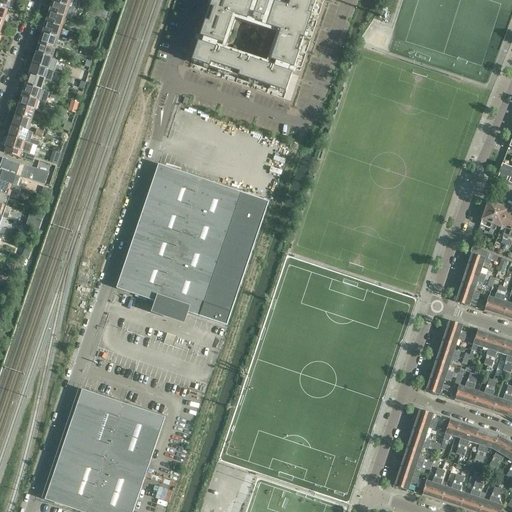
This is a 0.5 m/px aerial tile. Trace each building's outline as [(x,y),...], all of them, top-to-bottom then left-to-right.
[(0,0),(0,8),(7,11),(8,7),(12,8),(14,2),(9,0),(0,0)] [(211,0),(211,2),(199,38),(198,43),(191,62),(285,93),(292,74),(293,69),(306,33),(307,28),(309,22),(311,17),(316,0),(211,0)] [(53,2),(49,12),(66,18),(72,20),(73,16),(67,14),(69,7),(53,2)] [(101,18),(106,20),(110,6),(105,5),(101,18)] [(49,12),(46,23),(63,28),(66,18),(49,12)] [(46,23),(43,33),(59,39),(63,28),(46,23)] [(43,33),(39,44),(56,50),(59,39),(43,33)] [(39,44),(36,54),(52,59),(56,50),(39,44)] [(88,48),(85,55),(92,57),(94,50),(88,48)] [(36,54),(33,64),(49,70),(53,71),(66,75),(67,71),(51,65),(52,59),(36,54)] [(33,64),(29,74),(46,80),(49,70),(33,64)] [(29,74),(26,85),(42,90),(46,80),(29,74)] [(26,85),(22,95),(39,101),(42,90),(26,85)] [(22,95),(19,106),(36,111),(48,115),(52,116),(53,112),(37,107),(39,101),(22,95)] [(75,113),(78,103),(71,101),(67,110),(75,113)] [(19,106),(16,116),(32,121),(36,111),(19,106)] [(16,116),(12,126),(29,132),(32,121),(16,116)] [(71,123),(65,121),(62,129),(68,131),(71,123)] [(12,126),(9,136),(26,142),(39,146),(40,143),(27,138),(29,132),(12,126)] [(7,147),(26,154),(28,149),(24,147),(26,142),(9,136),(6,146),(7,147)] [(7,147),(5,152),(20,157),(20,158),(33,162),(35,157),(26,154),(7,147)] [(4,159),(0,168),(0,170),(17,177),(17,176),(38,183),(44,185),(45,185),(49,173),(35,168),(21,164),(4,159)] [(511,169),(511,167),(502,164),(496,179),(506,183),(511,169)] [(158,165),(137,226),(221,255),(242,193),(158,165)] [(0,181),(13,186),(14,182),(17,177),(0,170),(0,181)] [(0,192),(10,196),(15,197),(18,187),(13,186),(0,181),(0,192)] [(0,204),(7,206),(10,196),(0,192),(0,204)] [(33,203),(35,204),(39,205),(42,195),(36,193),(33,203)] [(221,255),(200,317),(226,326),(268,202),(242,193),(221,255)] [(488,202),(480,225),(490,229),(499,206),(488,202)] [(0,215),(3,216),(4,213),(10,214),(12,208),(7,206),(0,204),(0,215)] [(508,210),(499,206),(490,229),(495,231),(497,226),(501,228),(508,210)] [(511,211),(508,210),(501,228),(502,228),(503,227),(506,229),(503,234),(504,234),(502,238),(503,238),(501,243),(505,244),(507,239),(508,236),(511,226),(511,211)] [(137,226),(116,289),(160,303),(157,310),(175,316),(181,318),(183,311),(200,317),(221,255),(137,226)] [(27,258),(30,248),(25,246),(22,257),(27,258)] [(472,246),(470,253),(485,258),(491,260),(491,259),(495,261),(497,256),(488,253),(488,252),(472,246)] [(470,253),(467,263),(482,268),(484,263),(490,265),(491,260),(485,258),(470,253)] [(18,267),(22,257),(16,255),(13,265),(18,267)] [(507,261),(501,259),(497,272),(503,273),(507,261)] [(467,263),(464,273),(485,280),(488,281),(493,282),(494,282),(495,279),(486,275),(480,273),(482,268),(467,263)] [(9,275),(15,277),(18,267),(12,265),(9,275)] [(464,273),(461,282),(476,287),(478,282),(483,284),(485,280),(464,273)] [(461,282),(457,292),(478,299),(480,294),(474,292),(476,287),(461,282)] [(489,296),(484,311),(484,312),(494,315),(503,288),(499,286),(497,293),(496,293),(494,298),(489,296)] [(503,288),(494,315),(503,318),(508,303),(503,301),(505,296),(504,295),(506,289),(503,288)] [(478,299),(457,292),(454,302),(469,307),(471,301),(477,303),(478,299)] [(511,304),(508,303),(503,318),(511,320),(511,304)] [(448,320),(445,330),(466,337),(467,333),(461,331),(463,325),(448,320)] [(445,330),(441,340),(457,345),(458,340),(464,342),(466,337),(445,330)] [(474,340),(473,345),(471,350),(473,351),(476,352),(478,346),(483,348),(488,333),(478,330),(474,340)] [(173,344),(176,335),(168,333),(165,341),(173,344)] [(488,333),(483,348),(488,350),(484,364),(488,365),(497,336),(488,333)] [(507,339),(497,336),(488,365),(492,366),(497,353),(502,354),(507,339)] [(511,340),(507,339),(502,354),(507,356),(503,370),(507,372),(507,371),(511,357),(511,340)] [(441,340),(438,350),(459,357),(460,353),(455,351),(457,345),(441,340)] [(438,350),(435,360),(450,365),(452,360),(457,361),(459,357),(438,350)] [(435,360),(431,370),(461,380),(463,376),(454,373),(448,371),(450,365),(435,360)] [(431,370),(428,380),(443,385),(444,385),(445,380),(451,381),(452,377),(431,370)] [(459,385),(455,400),(454,401),(465,404),(474,375),(469,374),(467,381),(465,387),(459,385)] [(474,375),(465,404),(475,408),(480,392),(474,390),(476,384),(475,384),(477,377),(474,375)] [(480,392),(475,408),(483,410),(492,380),(489,379),(486,388),(484,393),(480,392)] [(443,385),(428,380),(425,390),(440,396),(442,390),(452,393),(454,388),(444,385),(443,385)] [(492,380),(483,410),(492,413),(497,398),(493,396),(494,391),(495,388),(497,382),(492,380)] [(497,398),(492,413),(503,416),(508,401),(510,394),(511,386),(508,385),(503,400),(497,398)] [(511,386),(508,401),(503,416),(506,418),(511,421),(511,420),(511,402),(511,403),(511,400),(511,386)] [(83,389),(64,444),(147,473),(166,418),(133,406),(83,389)] [(420,409),(416,419),(436,426),(438,421),(432,420),(434,414),(420,409)] [(416,419),(413,429),(427,433),(429,428),(435,430),(436,426),(416,419)] [(445,434),(441,447),(445,449),(448,441),(450,436),(455,437),(460,423),(450,420),(449,423),(447,429),(445,434)] [(460,423),(455,437),(460,439),(459,445),(456,452),(460,453),(469,426),(460,423)] [(469,426),(460,453),(465,455),(469,442),(474,444),(479,429),(469,426)] [(413,429),(410,438),(439,448),(440,443),(426,439),(427,433),(413,429)] [(479,429),(474,444),(479,445),(477,451),(475,460),(479,461),(480,460),(489,432),(479,429)] [(489,432),(480,460),(483,461),(486,454),(488,448),(493,450),(498,436),(489,432)] [(498,436),(493,450),(496,452),(489,465),(492,467),(507,441),(498,436)] [(410,438),(407,448),(421,452),(423,447),(437,452),(439,448),(410,438)] [(511,443),(507,441),(492,467),(496,470),(501,462),(504,456),(509,459),(511,453),(511,443)] [(133,511),(147,473),(64,444),(46,500),(81,511),(133,511)] [(407,448),(404,457),(432,467),(433,463),(425,460),(419,458),(421,452),(407,448)] [(404,457),(400,467),(415,471),(416,466),(430,471),(432,467),(404,457)] [(400,467),(397,476),(425,485),(426,481),(419,479),(413,477),(415,471),(400,467)] [(424,488),(422,495),(432,498),(438,478),(441,471),(437,470),(434,477),(432,482),(426,480),(426,481),(425,485),(424,488)] [(438,478),(432,498),(441,501),(446,487),(441,485),(443,480),(442,480),(445,472),(441,471),(438,478)] [(446,487),(441,501),(451,505),(460,476),(456,474),(454,483),(453,483),(451,489),(446,487)] [(425,485),(397,476),(394,486),(408,491),(410,485),(424,489),(425,485)] [(460,476),(451,505),(460,508),(465,493),(460,492),(462,486),(461,486),(464,477),(460,476)] [(465,493),(460,508),(470,511),(477,491),(480,482),(475,480),(472,489),(470,495),(465,493)] [(477,491),(470,511),(473,511),(480,511),(484,500),(479,498),(481,492),(479,492),(482,483),(480,482),(477,491)] [(169,501),(173,490),(159,486),(156,497),(169,501)] [(484,500),(480,511),(490,511),(496,497),(499,489),(494,488),(492,496),(491,496),(489,501),(484,500)] [(496,497),(490,511),(501,511),(502,511),(504,506),(498,504),(500,499),(499,498),(502,490),(499,489),(496,497)]
